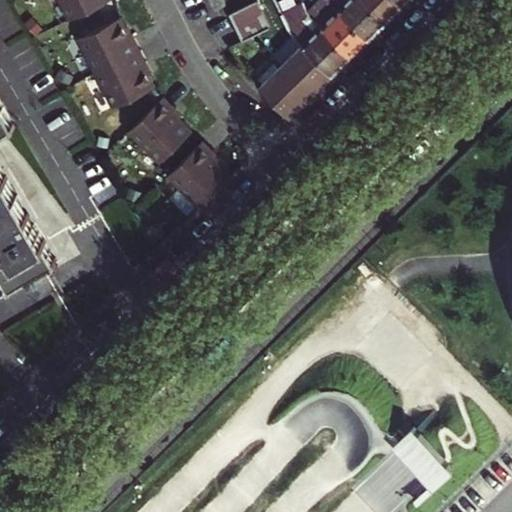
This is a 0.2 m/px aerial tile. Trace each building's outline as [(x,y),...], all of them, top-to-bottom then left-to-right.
[(62,0),(70,16),(102,0),(62,0)] [(270,26),(256,0),(251,0),(230,11),(243,39),(270,26)] [(334,72),(353,53),(310,10),(307,3),(305,0),(294,0),(280,7),(289,26),(303,41),(334,72)] [(310,10),(318,3),(315,0),(309,0),(307,3),(310,10)] [(370,36),(335,0),(321,0),(318,3),(310,10),(353,53),(370,36)] [(370,0),(335,0),(370,36),(388,18),(370,0)] [(370,0),(388,18),(406,0),(370,0)] [(120,13),(79,34),(114,103),(155,82),(145,63),(148,61),(133,31),(130,33),(120,13)] [(292,114),(334,72),(303,41),(282,61),(261,82),(292,114)] [(169,91),(131,128),(162,160),(196,126),(177,106),(181,102),(169,91)] [(0,100),(0,272),(9,288),(30,276),(56,260),(50,250),(0,159),(0,133),(14,125),(0,100)] [(169,173),(200,205),(235,171),(215,151),(219,147),(208,136),(169,173)] [(376,242),(366,252),(372,258),(383,248),(376,242)] [(438,487),(461,466),(420,422),(397,443),(438,487)]
